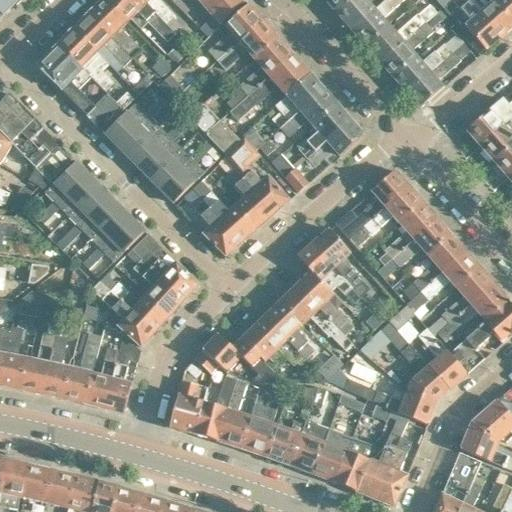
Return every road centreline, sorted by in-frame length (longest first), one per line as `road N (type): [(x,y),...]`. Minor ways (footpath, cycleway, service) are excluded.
road 1 (residential): [(229,290),(4,60)]
road 2 (residential): [(229,290),(379,153),(407,141)]
road 3 (residential): [(135,455),(161,360),(229,290)]
road 4 (unclassified): [(407,141),(282,0)]
road 5 (residential): [(413,511),(454,410),(511,361)]
road 6 (tertiary): [(306,511),(135,455)]
road 7 (unclassified): [(511,261),(407,141)]
road 8 (tertiary): [(135,455),(0,422)]
road 9 (residential): [(407,141),(511,57)]
